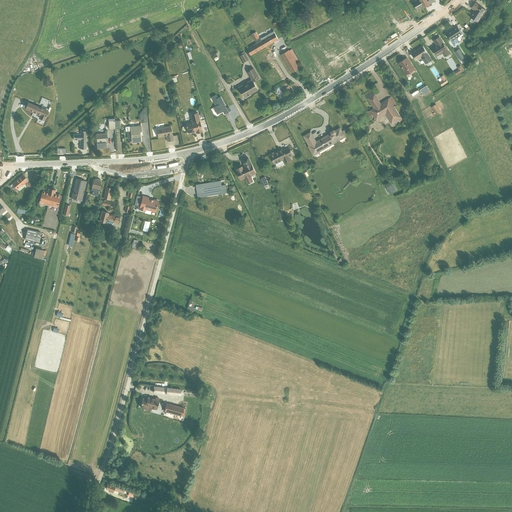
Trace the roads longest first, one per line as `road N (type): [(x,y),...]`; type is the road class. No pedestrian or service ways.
road 1 (residential): [(188,152),(86,511)]
road 2 (residential): [(457,0),(312,99),(188,152)]
road 3 (residential): [(11,165),(188,152)]
